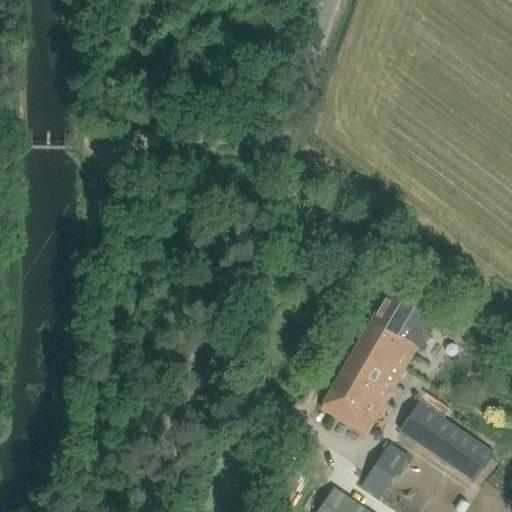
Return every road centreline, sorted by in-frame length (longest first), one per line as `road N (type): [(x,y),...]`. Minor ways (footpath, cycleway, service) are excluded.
road 1 (unclassified): [(147,511),(330,0)]
road 2 (track): [(276,149),(203,133),(105,159)]
